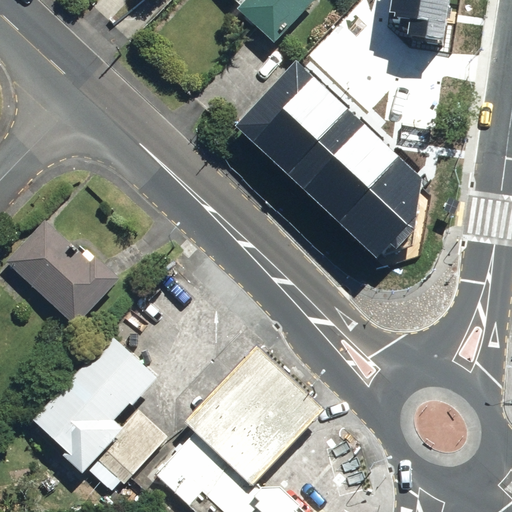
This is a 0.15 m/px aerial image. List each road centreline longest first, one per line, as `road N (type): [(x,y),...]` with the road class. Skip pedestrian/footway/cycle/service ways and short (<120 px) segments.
road 1 (primary): [(394,395),(89,91)]
road 2 (tertiary): [(458,374),(477,332),(511,110)]
road 3 (residential): [(0,180),(89,91)]
road 4 (primary): [(89,91),(0,7)]
